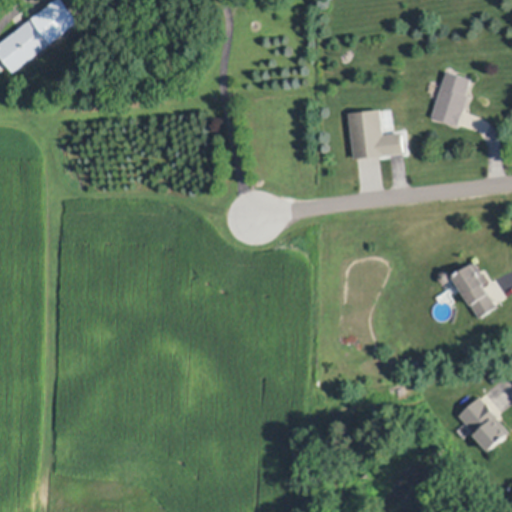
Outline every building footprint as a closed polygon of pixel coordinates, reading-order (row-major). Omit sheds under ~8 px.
[(54,39),(16,70),(0,49),(0,43),(36,16),(54,39)] [(471,94),(461,124),(433,115),(449,68),(473,76),(468,93),(471,94)] [(383,107),(386,133),(404,131),(407,151),(357,156),(352,110),(383,107)] [(475,260),(476,261),(478,260),(490,279),(486,282),(492,289),(490,290),(500,305),(483,316),(482,315),(473,302),(475,301),(462,282),(459,285),(454,278),(458,276),(456,272),(475,260)] [(451,278),(448,280),(446,280),(443,279),(441,275),(441,271),(442,269),(446,267),(450,268),(453,271),(453,274),(453,276),(451,278)] [(484,399),(489,404),(490,404),(502,418),(501,419),(511,431),(509,433),(492,448),(464,417),(484,399)]
